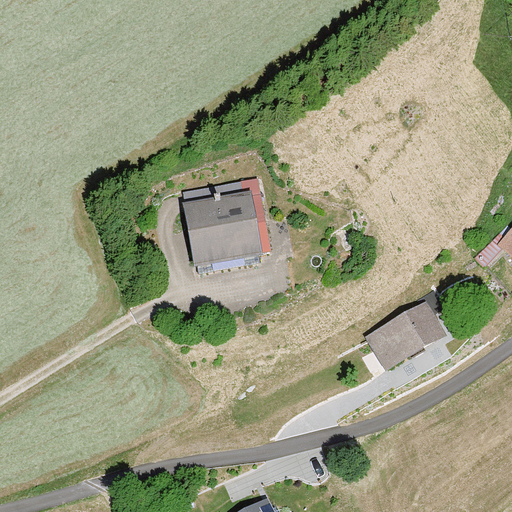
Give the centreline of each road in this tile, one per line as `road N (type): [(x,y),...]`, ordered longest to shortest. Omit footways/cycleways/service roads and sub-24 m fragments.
road 1 (unclassified): [(3,511),(163,468),(378,424),(511,345)]
road 2 (track): [(0,399),(134,317),(277,273)]
